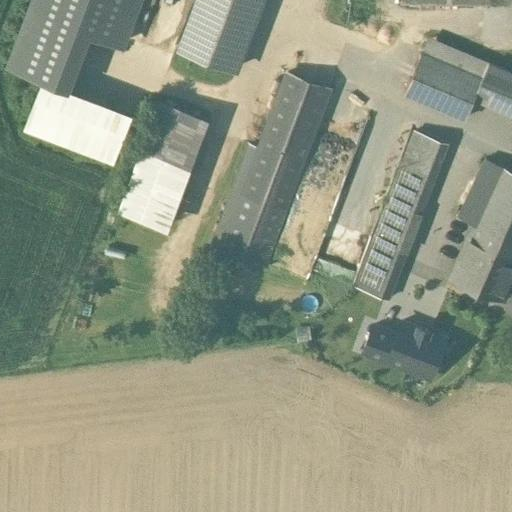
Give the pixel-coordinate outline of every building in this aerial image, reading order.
[(32,0),(8,65),(70,89),(92,30),(124,42),(139,0),(32,0)] [(198,0),(254,21),(262,0),(198,0)] [(481,79),(423,53),(406,91),(464,117),(474,96),(481,79)] [(511,73),(489,63),(481,79),(474,96),(511,112),(511,73)] [(288,72),(243,192),(285,208),(330,87),(288,72)] [(156,138),(152,149),(201,165),(217,115),(156,95),(143,134),(156,138)] [(421,117),(375,240),(406,252),(453,129),(421,117)] [(511,170),(499,165),(467,238),(511,256),(511,170)] [(511,281),(511,256),(467,238),(450,275),(505,298),(511,281)] [(406,252),(375,240),(357,286),(389,298),(406,252)] [(366,355),(442,377),(455,332),(403,317),(400,326),(376,319),(366,355)]
